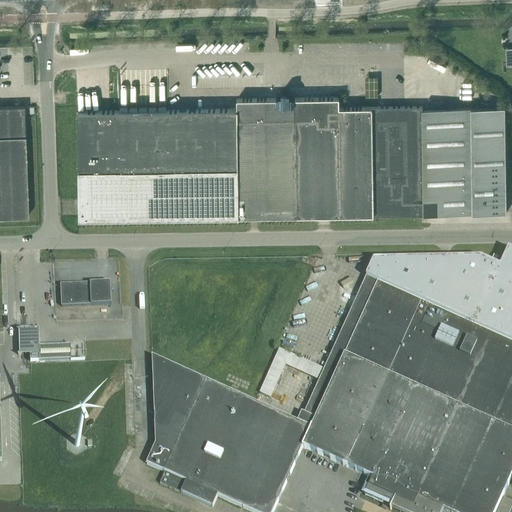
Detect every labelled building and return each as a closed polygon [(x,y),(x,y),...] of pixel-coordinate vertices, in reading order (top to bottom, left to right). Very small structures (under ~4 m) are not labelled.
[(320,216),(423,214),(424,214),(424,213),(507,212),(506,107),(423,108),(423,107),(422,106),(340,107),(340,98),(339,98),(339,97),(320,98),(318,98),(296,98),(292,95),(290,96),(290,92),(282,92),(282,96),(280,96),(276,98),(237,99),(237,109),(78,111),(78,129),(80,219),(236,217),(298,216),(320,216)] [(0,217),(29,217),(24,106),(0,106),(0,217)] [(374,261),(324,370),(280,350),(260,394),(271,399),(286,366),(318,381),(303,414),(301,413),(297,422),(152,356),(156,445),(147,465),(165,473),(160,484),(213,508),(218,497),(251,511),(273,511),(303,448),(305,449),(306,449),(347,467),(373,479),(369,488),(366,494),(393,505),(391,510),(396,511),(442,511),(443,511),(445,511),(509,511),(511,506),(511,501),(503,497),(511,476),(511,251),(508,250),(500,268),(481,259),(374,261)] [(112,305),(111,283),(61,285),(62,307),(112,305)] [(58,319),(71,319),(71,309),(58,309),(58,319)] [(39,329),(18,330),(18,331),(19,355),(30,355),(30,362),(70,360),(70,361),(71,361),(85,360),(71,361),(70,346),(39,347),(38,330),(39,330),(39,329)] [(360,498),(355,508),(360,511),(365,500),(360,498)]
